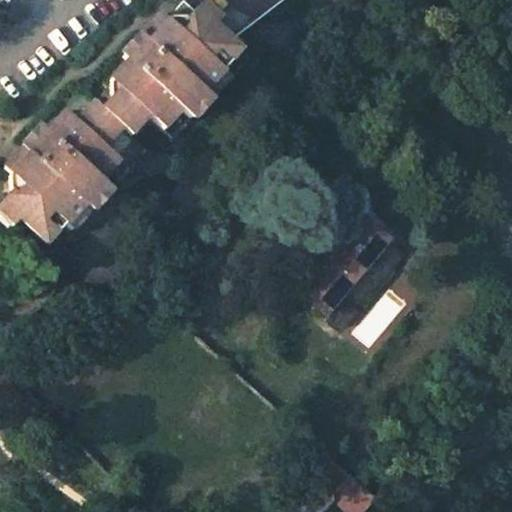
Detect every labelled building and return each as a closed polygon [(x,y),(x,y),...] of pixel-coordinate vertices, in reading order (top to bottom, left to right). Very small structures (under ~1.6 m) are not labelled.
[(166,139),(241,58),(190,10),(171,29),(156,15),(116,58),(120,63),(103,82),(114,92),(96,110),(128,140),(147,120),(166,139)] [(74,225),(140,152),(128,140),(96,110),(90,105),(72,124),(61,114),(43,133),(41,131),(38,128),(6,163),(74,225)] [(316,128),(298,150),(322,170),(341,148),(316,128)] [(74,225),(6,163),(0,168),(0,169),(6,176),(4,178),(5,191),(8,194),(0,201),(0,205),(16,221),(34,237),(49,222),(56,223),(66,233),(74,225)] [(0,221),(8,229),(16,221),(0,205),(0,221)] [(360,216),(296,291),(324,315),(388,239),(360,216)] [(348,476),(333,492),(333,502),(338,504),(347,511),(359,511),(360,511),(359,511),(372,499),(350,479),(348,476)]
